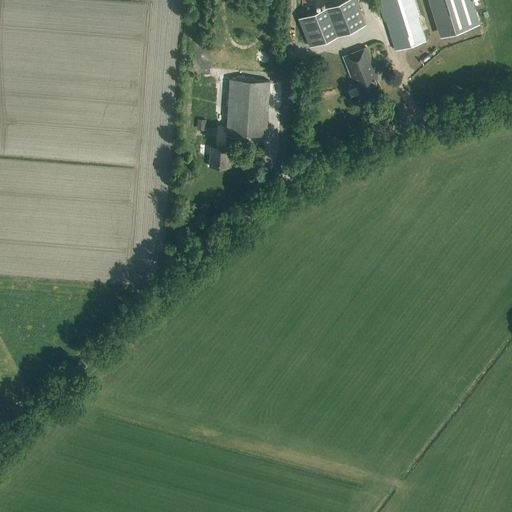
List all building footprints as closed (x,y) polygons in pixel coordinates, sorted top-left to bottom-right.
[(343,0),(298,18),(309,46),(365,24),(355,0),(343,0)] [(412,0),(378,0),(395,50),(425,41),(412,0)] [(437,0),(448,34),(478,24),(470,0),(437,0)] [(366,47),(342,56),(354,86),(356,86),(361,97),(380,90),(376,78),(378,77),(366,47)] [(266,135),(267,108),(281,109),(282,82),(229,78),(227,114),(226,132),(266,135)] [(216,114),(214,146),(210,146),(209,166),(228,167),(230,147),(225,147),(226,132),(227,114),(216,114)] [(205,130),(206,120),(197,119),(196,129),(205,130)]
